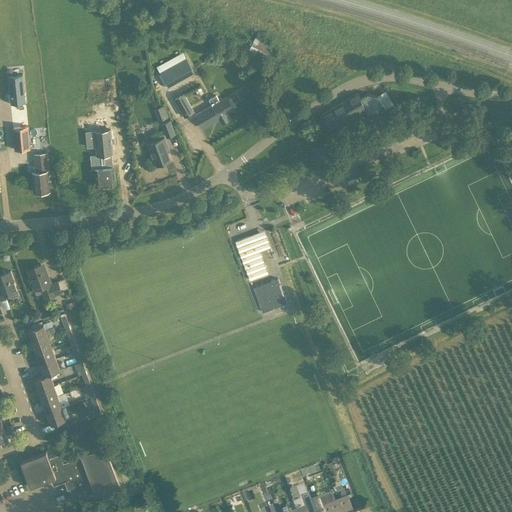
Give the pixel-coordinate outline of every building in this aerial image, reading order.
[(262,62),(272,43),(257,34),(247,54),(262,62)] [(183,52),(155,65),(164,85),(192,73),(183,52)] [(181,91),(199,82),(196,77),(178,86),(181,91)] [(24,78),(8,79),(10,106),(27,104),(24,78)] [(112,90),(92,91),(93,104),(112,103),(112,90)] [(357,93),(351,97),(360,111),(366,108),(368,112),(383,103),(378,95),(367,93),(360,97),(357,93)] [(193,111),(190,105),(184,94),(175,99),(185,116),(193,111)] [(209,99),(212,105),(195,114),(203,128),(219,118),(222,123),(230,118),(227,114),(228,113),(217,95),(209,99)] [(323,119),(319,122),(322,128),(327,125),(329,129),(330,129),(333,134),(334,136),(345,130),(344,128),(349,126),(345,120),(360,111),(351,97),(321,115),(323,119)] [(155,106),(156,118),(166,117),(165,105),(155,106)] [(161,124),(165,133),(167,138),(176,134),(170,120),(161,124)] [(29,128),(12,130),(14,150),(30,148),(29,128)] [(86,132),(88,155),(97,155),(113,154),(111,129),(95,131),(86,132)] [(154,158),(157,166),(171,160),(165,144),(167,144),(165,138),(148,144),(153,158),(154,158)] [(37,170),(32,171),(34,191),(50,190),(48,169),(47,152),(35,153),(37,170)] [(94,160),(94,168),(96,186),(116,184),(113,158),(94,160)] [(253,234),(236,241),(250,279),(268,273),(260,252),(253,234)] [(58,280),(51,282),(44,262),(26,269),(34,290),(41,287),(45,299),(63,293),(58,280)] [(0,299),(10,296),(11,297),(18,294),(17,291),(18,290),(17,288),(16,288),(13,280),(14,280),(11,270),(0,273),(0,299)] [(278,278),(254,287),(263,311),(287,302),(278,278)] [(41,311),(31,315),(33,321),(43,317),(41,311)] [(61,317),(65,329),(70,327),(66,316),(61,317)] [(32,341),(48,335),(55,333),(53,328),(46,330),(43,324),(28,329),(32,341)] [(70,327),(65,329),(69,340),(74,338),(70,327)] [(48,335),(32,341),(37,352),(52,346),(48,335)] [(69,340),(74,351),(78,350),(74,338),(69,340)] [(52,346),(37,352),(41,363),(56,358),(52,346)] [(78,350),(74,351),(78,363),(82,361),(78,350)] [(41,363),(45,374),(47,373),(47,374),(50,373),(60,370),(56,358),(41,363)] [(79,375),(82,374),(86,372),(82,361),(78,363),(75,364),(79,375)] [(86,372),(82,374),(86,385),(90,383),(86,372)] [(34,378),(39,390),(54,384),(50,373),(47,374),(47,373),(45,374),(34,378)] [(86,385),(90,396),(95,395),(90,383),(86,385)] [(39,390),(43,401),(58,395),(54,384),(39,390)] [(58,395),(43,401),(47,412),(62,407),(58,395)] [(93,410),(84,414),(85,418),(101,412),(99,407),(95,395),(90,396),(94,408),(92,409),(93,410)] [(62,407),(47,412),(51,424),(58,421),(60,427),(68,424),(62,407)] [(0,441),(7,439),(5,435),(11,432),(9,426),(3,428),(0,419),(0,441)] [(96,493),(96,494),(121,485),(105,445),(81,454),(81,456),(63,463),(60,454),(49,458),(46,451),(21,461),(30,486),(51,479),(53,485),(65,481),(68,490),(70,489),(74,501),(96,493)] [(312,468),(314,475),(320,473),(318,466),(312,468)] [(277,481),(260,487),(264,497),(269,495),(267,489),(278,485),(277,481)] [(344,491),(336,494),(338,499),(346,496),(344,491)] [(319,499),(311,502),(315,511),(319,511),(323,511),(337,511),(336,506),(335,506),(332,498),(320,502),(319,499)] [(352,511),(348,501),(336,506),(337,511),(352,511)]
